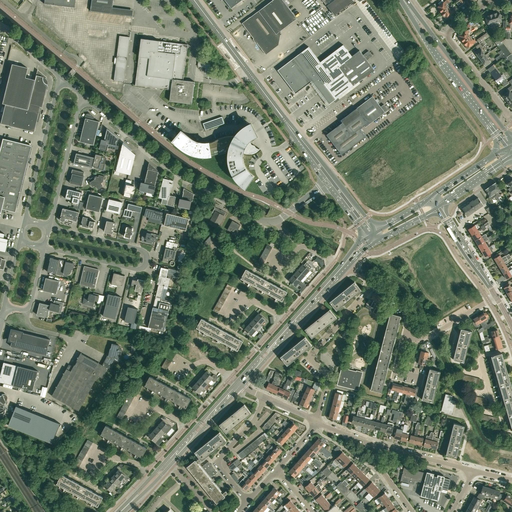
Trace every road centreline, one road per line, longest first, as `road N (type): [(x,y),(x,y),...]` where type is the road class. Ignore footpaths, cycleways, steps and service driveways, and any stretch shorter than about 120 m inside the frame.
road 1 (unclassified): [(276,220),(257,218),(182,176),(86,96)]
road 2 (unclassified): [(44,248),(135,269),(146,263),(141,249),(49,226)]
road 3 (residential): [(231,377),(332,265),(307,244)]
road 4 (residential): [(316,421),(327,376),(308,357),(373,283)]
road 5 (tertiary): [(296,135),(193,0)]
road 6 (residential): [(501,125),(503,109),(447,38),(489,1)]
road 7 (primary): [(414,15),(506,147)]
road 8 (primary): [(239,383),(343,268)]
road 9 (unclassified): [(63,78),(24,220)]
road 10 (primary): [(501,125),(414,15)]
road 11 (residential): [(247,501),(211,459),(265,397)]
road 12 (unclassified): [(49,226),(86,96)]
road 13 (residential): [(148,468),(231,377)]
road 14 (unknown): [(190,36),(170,15),(142,22),(129,85)]
